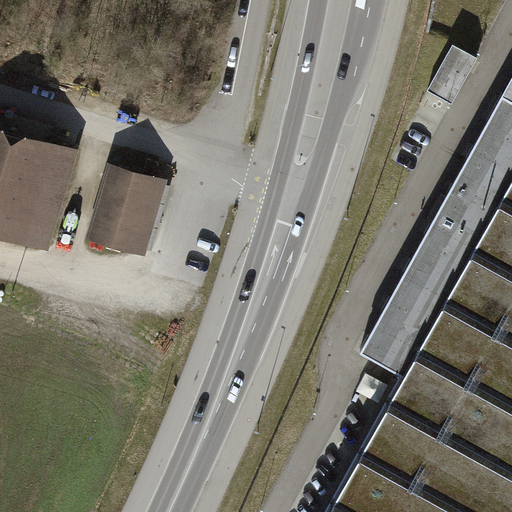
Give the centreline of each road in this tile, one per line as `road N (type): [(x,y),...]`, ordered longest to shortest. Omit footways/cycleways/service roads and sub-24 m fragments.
road 1 (primary): [(343,0),(287,212),(170,511)]
road 2 (track): [(211,166),(177,279),(151,292),(0,259)]
road 3 (track): [(211,166),(170,144),(0,95)]
